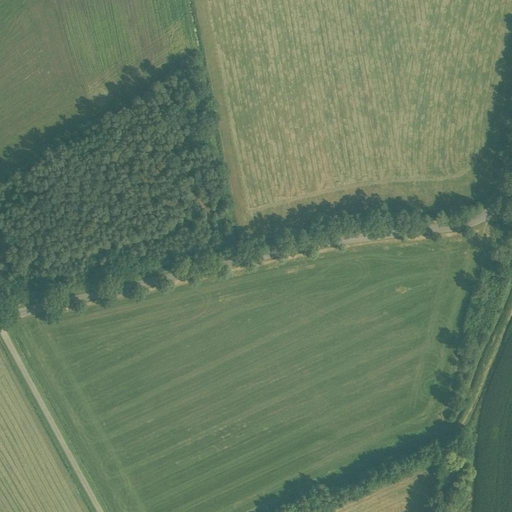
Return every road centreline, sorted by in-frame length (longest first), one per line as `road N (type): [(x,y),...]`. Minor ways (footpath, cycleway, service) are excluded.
road 1 (unclassified): [(0,321),(314,244),(474,223),(497,208),(511,160)]
road 2 (unclassified): [(99,511),(0,329)]
